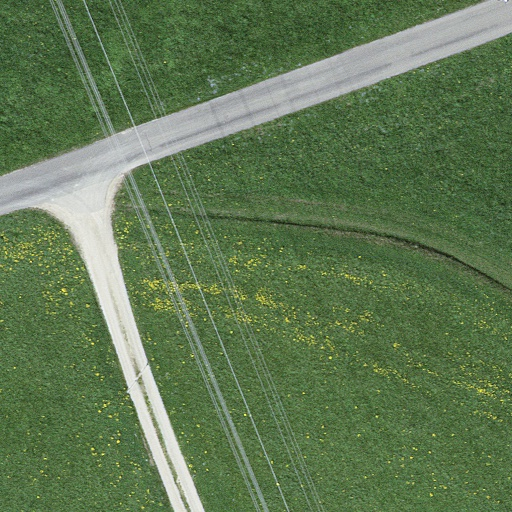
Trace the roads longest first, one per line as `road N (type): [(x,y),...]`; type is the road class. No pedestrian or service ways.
road 1 (unclassified): [(0,193),(511,7)]
road 2 (track): [(71,167),(191,511)]
